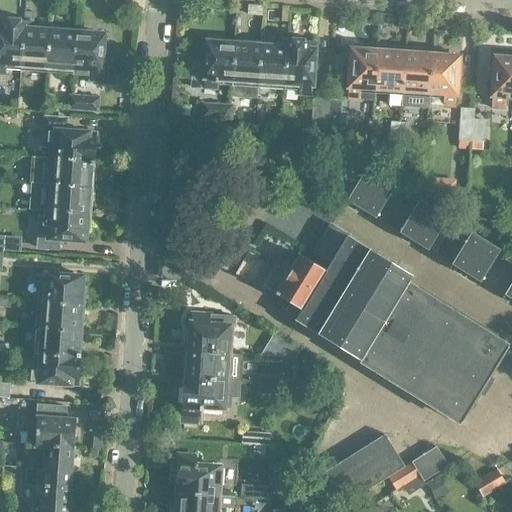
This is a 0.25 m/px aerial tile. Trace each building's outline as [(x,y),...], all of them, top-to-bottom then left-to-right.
[(20,70),(23,20),(0,18),(0,72),(6,73),(7,69),(20,70)] [(24,21),(23,20),(20,70),(46,72),(49,30),(23,28),(24,21)] [(49,30),(46,72),(73,74),(76,32),(49,30)] [(100,34),(76,32),(73,74),(87,75),(87,79),(112,80),(113,61),(101,60),(103,39),(100,34)] [(287,40),(286,48),(287,48),(284,89),(298,90),(298,93),(311,94),(315,49),(313,49),(313,42),(287,40)] [(231,85),(234,44),(212,42),(207,46),(205,65),(193,64),(191,86),(217,87),(217,84),(231,85)] [(257,95),(258,87),(261,46),(234,44),(231,85),(230,93),(257,95)] [(286,48),(261,46),(258,87),(284,89),(287,48),(286,48)] [(376,88),(378,51),(351,49),(348,98),(360,98),(360,97),(375,98),(376,88)] [(402,95),(405,53),(378,51),(376,88),(390,89),(389,103),(401,104),(402,95)] [(429,92),(431,55),(405,53),(402,95),(414,96),(414,91),(429,92)] [(431,55),(429,92),(428,102),(442,103),(442,104),(455,105),(459,56),(431,55)] [(511,58),(495,57),(492,106),(506,107),(507,96),(511,96),(511,58)] [(75,110),(76,96),(68,95),(67,109),(75,110)] [(76,96),(75,110),(96,111),(97,97),(76,96)] [(327,127),(329,97),(315,96),(313,127),(327,127)] [(26,110),(27,97),(19,97),(18,109),(26,110)] [(329,97),(327,127),(348,129),(349,110),(343,110),(344,98),(329,97)] [(223,119),(224,105),(202,103),(201,117),(223,119)] [(224,105),(223,119),(231,119),(232,105),(224,105)] [(470,146),(472,117),(473,106),(459,106),(457,145),(470,146)] [(472,117),(470,146),(481,147),(481,139),(482,139),(484,118),(472,117)] [(45,118),(44,134),(43,143),(50,144),(49,159),(91,162),(91,165),(94,165),(96,136),(88,135),(88,133),(67,131),(67,119),(45,118)] [(399,134),(400,120),(391,119),(390,133),(399,134)] [(400,120),(399,134),(408,134),(409,121),(400,120)] [(89,188),(91,162),(49,159),(47,185),(89,188)] [(375,219),(395,186),(366,168),(346,201),(375,219)] [(45,211),(87,215),(89,188),(47,185),(45,211)] [(427,250),(448,217),(419,200),(398,232),(427,250)] [(5,201),(4,208),(16,209),(17,202),(5,201)] [(85,240),(87,215),(45,211),(44,225),(41,225),(40,237),(85,240)] [(326,271),(302,310),(296,320),(462,421),(508,345),(407,284),(412,275),(331,226),(315,251),(332,261),(326,271)] [(478,282),(499,250),(471,232),(450,264),(478,282)] [(302,310),(326,271),(298,254),(287,272),(275,264),(262,286),(302,310)] [(38,302),(80,304),(82,277),(37,274),(36,286),(39,286),(38,302)] [(10,300),(0,298),(0,307),(9,308),(10,300)] [(37,329),(78,331),(80,304),(38,302),(37,329)] [(189,350),(231,353),(233,326),(213,324),(214,315),(191,314),(189,350)] [(76,358),(77,353),(78,331),(37,329),(35,355),(76,358)] [(286,354),(292,343),(286,339),(274,332),(268,344),(285,354),(286,354)] [(286,354),(285,354),(293,359),(300,348),(292,343),(286,354)] [(187,378),(229,381),(231,353),(189,350),(188,359),(185,358),(184,376),(187,377),(187,378)] [(76,358),(35,355),(34,367),(31,369),(30,382),(79,386),(81,354),(77,353),(76,358)] [(242,382),(229,381),(187,378),(187,382),(184,382),(182,408),(202,410),(202,406),(227,408),(228,391),(237,392),(241,388),(242,382)] [(0,398),(8,399),(9,385),(0,383),(0,398)] [(0,412),(10,414),(11,399),(8,399),(0,398),(0,412)] [(74,447),(76,421),(24,417),(23,430),(36,431),(35,444),(47,445),(74,447)] [(247,445),(268,447),(269,433),(248,432),(247,445)] [(326,511),(329,511),(343,504),(388,477),(404,467),(384,435),(308,481),(326,511)] [(26,485),(36,485),(71,488),(74,447),(47,445),(46,470),(27,469),(26,485)] [(424,480),(444,468),(447,466),(436,447),(413,461),(420,474),(424,480)] [(175,492),(221,496),(223,468),(198,466),(198,461),(178,460),(175,492)] [(404,467),(388,477),(395,488),(420,474),(413,461),(404,467)] [(459,484),(471,476),(462,461),(450,469),(459,484)] [(20,470),(1,469),(8,498),(18,499),(20,470)] [(481,497),(491,491),(504,484),(496,471),(473,484),(481,497)] [(471,504),(481,497),(473,484),(463,491),(471,504)] [(69,511),(71,488),(36,485),(35,500),(43,500),(42,511),(69,511)] [(238,497),(267,499),(268,487),(238,485),(238,497)] [(235,497),(221,496),(175,492),(173,511),(220,511),(220,508),(234,509),(235,497)]
